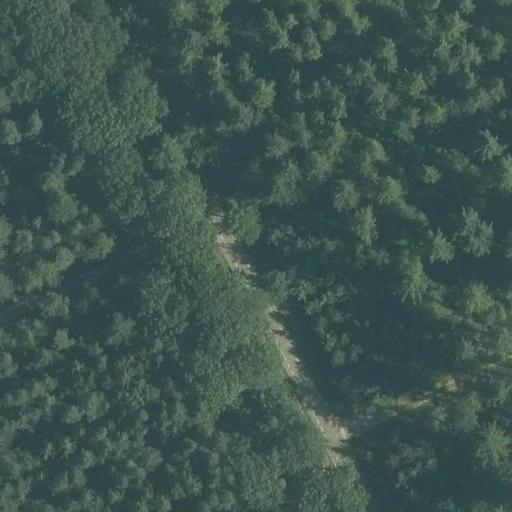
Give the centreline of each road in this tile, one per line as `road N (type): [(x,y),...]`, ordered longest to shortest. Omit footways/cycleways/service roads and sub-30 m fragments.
road 1 (tertiary): [(368,511),(104,0)]
road 2 (track): [(211,206),(0,307)]
road 3 (track): [(327,436),(511,357)]
